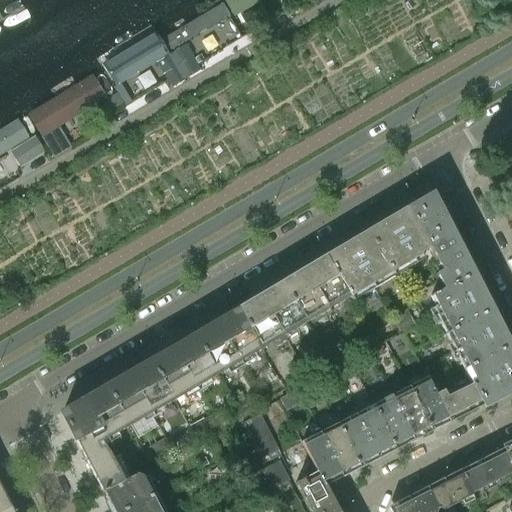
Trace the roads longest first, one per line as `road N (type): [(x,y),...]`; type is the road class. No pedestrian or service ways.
road 1 (secondary): [(0,376),(511,75)]
road 2 (secondary): [(511,49),(0,350)]
road 3 (residential): [(8,404),(443,152)]
road 4 (residential): [(0,198),(337,0)]
road 5 (residential): [(511,424),(361,511)]
road 6 (residential): [(443,152),(511,286)]
road 7 (residential): [(61,511),(8,404)]
